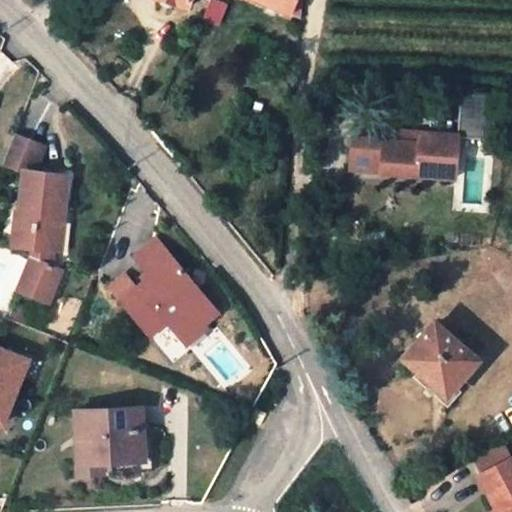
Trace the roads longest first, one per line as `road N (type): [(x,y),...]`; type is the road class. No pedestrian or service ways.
road 1 (unclassified): [(319,393),(269,309),(0,5)]
road 2 (unknown): [(269,309),(301,0)]
road 3 (residential): [(244,511),(319,393)]
road 4 (unclassified): [(387,511),(319,393)]
